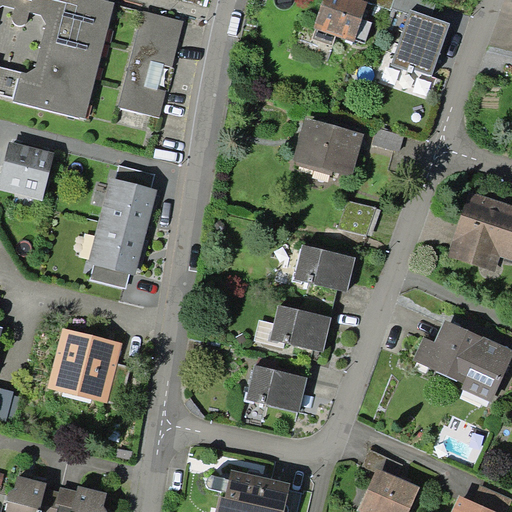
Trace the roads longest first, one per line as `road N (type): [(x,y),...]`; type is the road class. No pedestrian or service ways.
road 1 (residential): [(442,147),(328,455),(160,422)]
road 2 (residential): [(235,0),(211,96),(160,422)]
road 3 (residential): [(496,0),(442,147)]
